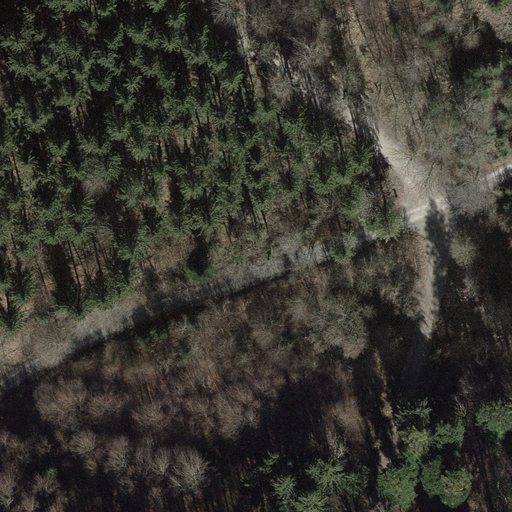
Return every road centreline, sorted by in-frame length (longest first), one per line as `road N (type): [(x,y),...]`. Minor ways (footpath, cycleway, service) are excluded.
road 1 (track): [(202,0),(358,115),(425,179),(440,207),(442,234),(375,511)]
road 2 (track): [(511,173),(440,207),(109,327),(0,391)]
